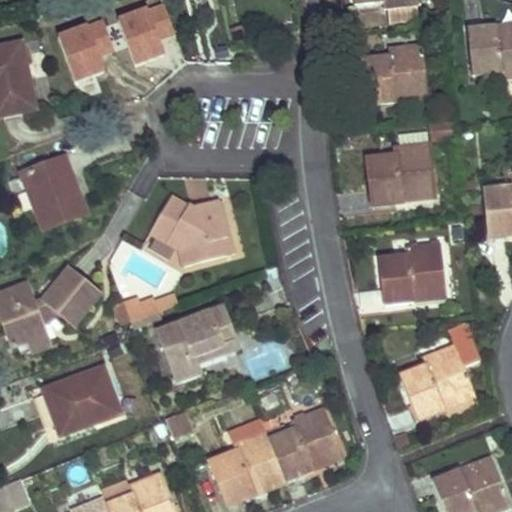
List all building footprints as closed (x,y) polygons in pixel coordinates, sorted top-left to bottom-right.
[(419,0),(357,0),(358,5),(386,3),(387,9),(391,10),(393,29),(422,25),(419,0)] [(150,6),(163,38),(175,33),(162,1),(150,6)] [(149,4),(119,16),(137,62),(167,51),(163,38),(150,6),(149,4)] [(511,20),(511,4),(500,5),(500,20),(511,20)] [(90,23),(102,54),(115,50),(102,18),(90,23)] [(89,21),(59,33),(77,79),(107,67),(102,54),(90,23),(89,21)] [(448,35),(447,25),(432,28),(433,37),(448,35)] [(511,26),(470,30),(476,76),(502,75),(503,81),(511,79),(511,26)] [(25,44),(0,47),(0,95),(4,119),(37,113),(25,44)] [(430,91),(424,47),(390,51),(391,58),(363,61),(367,91),(368,106),(398,102),(397,94),(430,91)] [(368,106),(367,91),(346,93),(347,108),(368,106)] [(430,99),(430,91),(397,94),(398,102),(430,99)] [(429,104),(431,123),(447,121),(445,103),(429,104)] [(459,122),(433,125),(435,142),(461,140),(459,126),(459,122)] [(429,134),(399,137),(400,149),(431,146),(429,134)] [(396,157),(369,160),(374,206),(414,202),(414,197),(436,194),(431,146),(400,149),(396,150),(396,157)] [(68,161),(23,178),(43,233),(89,217),(68,161)] [(511,187),(488,191),(492,238),(511,235),(511,187)] [(194,212),(172,200),(152,237),(181,253),(186,270),(228,258),(222,241),(231,239),(219,204),(194,212)] [(224,202),(219,204),(231,239),(222,241),(228,258),(241,254),(224,202)] [(408,256),(380,259),(385,305),(448,298),(441,245),(408,248),(408,256)] [(70,272),(45,303),(76,328),(100,297),(70,272)] [(28,287),(0,297),(0,310),(14,350),(29,345),(33,356),(51,349),(28,287)] [(140,298),(124,304),(131,324),(133,322),(159,312),(155,300),(143,305),(140,298)] [(124,304),(115,307),(123,327),(131,324),(124,304)] [(224,310),(157,337),(176,386),(202,376),(198,369),(194,360),(219,351),(217,345),(235,338),(224,310)] [(159,312),(133,322),(137,332),(163,322),(159,312)] [(469,322),(451,324),(458,341),(475,335),(469,322)] [(219,351),(194,360),(198,369),(241,352),(235,338),(217,345),(219,351)] [(427,367),(402,377),(404,382),(414,405),(420,420),(443,410),(440,403),(473,389),(465,367),(481,360),(472,341),(424,360),(427,367)] [(105,370),(47,392),(62,433),(120,412),(105,370)] [(404,382),(387,390),(397,412),(414,405),(404,382)] [(473,389),(440,403),(443,410),(476,397),(473,389)] [(294,429),(268,439),(286,483),(344,460),(325,410),(292,423),(294,429)] [(183,413),(167,420),(175,438),(191,433),(183,413)] [(237,452),(211,462),(229,507),(286,483),(268,439),(261,422),(229,435),(237,452)] [(511,506),(491,458),(435,481),(447,511),(498,511),(511,507),(511,506)] [(109,504),(106,505),(108,511),(177,511),(162,475),(130,488),(128,484),(104,493),(109,504)] [(19,480),(5,486),(14,509),(29,503),(19,480)] [(0,488),(0,511),(5,511),(14,509),(5,486),(0,488)] [(73,511),(108,511),(106,505),(103,499),(73,511)]
